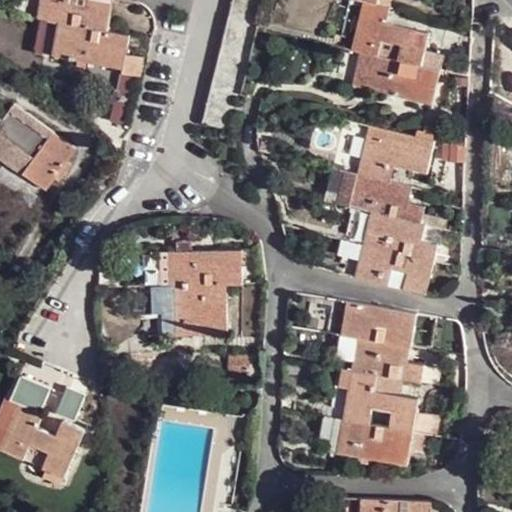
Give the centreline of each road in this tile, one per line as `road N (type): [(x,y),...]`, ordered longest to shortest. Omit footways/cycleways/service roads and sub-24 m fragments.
road 1 (residential): [(482,27),(472,309)]
road 2 (residential): [(60,359),(103,233),(167,166)]
road 3 (residential): [(281,275),(270,481)]
road 4 (residential): [(270,481),(466,484)]
road 5 (residential): [(472,309),(281,275)]
road 6 (residential): [(167,166),(209,0)]
road 7 (residential): [(281,275),(269,232),(251,211),(167,166)]
